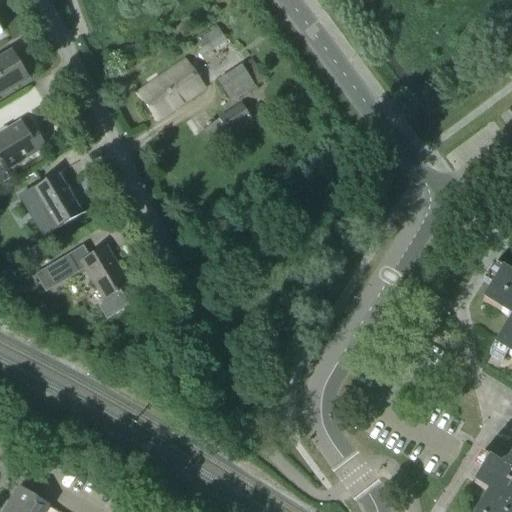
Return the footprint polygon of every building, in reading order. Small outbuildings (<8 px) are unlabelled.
[(217,27),(197,40),(205,53),(225,40),(217,27)] [(0,96),(27,80),(12,54),(0,61),(0,96)] [(218,83),(232,102),(264,80),(251,61),(218,83)] [(138,94),(157,121),(202,90),(183,62),(138,94)] [(204,131),(222,157),(237,146),(230,135),(252,120),(242,105),(204,131)] [(0,163),(6,173),(47,148),(35,128),(28,132),(21,121),(7,129),(6,128),(0,131),(0,163)] [(40,227),(46,237),(86,213),(61,172),(30,191),(49,222),(40,227)] [(30,253),(36,264),(46,258),(40,247),(30,253)] [(129,286),(106,248),(90,258),(83,247),(35,276),(45,292),(84,269),(103,301),(100,303),(108,316),(113,313),(115,316),(129,307),(120,292),(129,286)] [(511,511),(511,277),(501,270),(482,301),(511,320),(488,356),(501,364),(507,355),(511,357),(511,453),(509,459),(499,453),(494,462),(489,459),(485,466),(474,483),(488,492),(476,511),(511,511)] [(19,487),(5,510),(8,511),(45,511),(50,506),(19,487)]
